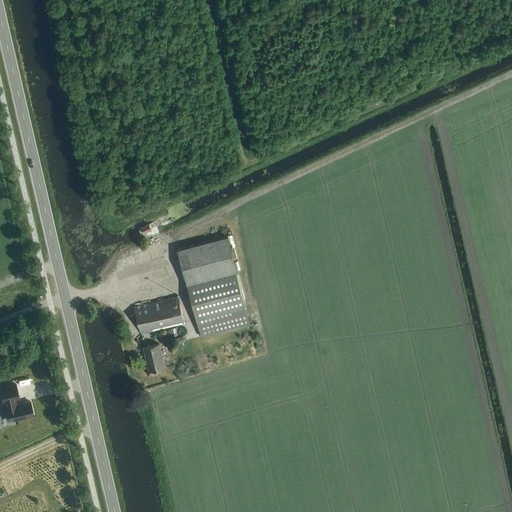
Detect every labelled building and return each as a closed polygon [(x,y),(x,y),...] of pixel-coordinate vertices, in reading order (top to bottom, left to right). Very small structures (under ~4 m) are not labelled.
[(143,235),(152,231),(149,225),(141,229),(143,235)] [(228,236),(177,249),(196,320),(247,307),(228,236)] [(134,307),(141,334),(186,323),(178,296),(134,307)] [(144,348),(149,371),(165,368),(159,344),(144,348)] [(5,402),(6,407),(4,408),(7,421),(33,415),(30,402),(16,405),(15,399),(19,398),(16,385),(0,388),(3,402),(5,402)]
